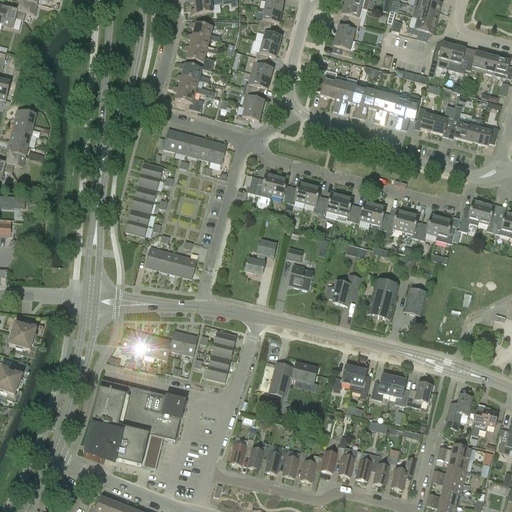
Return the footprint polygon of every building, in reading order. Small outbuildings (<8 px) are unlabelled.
[(191,17),(195,17),(213,15),(212,7),(222,6),(221,1),(211,2),(211,0),(189,3),(190,5),(193,5),(194,12),(192,12),(192,15),(191,15),(191,17)] [(264,12),(281,16),(283,5),(276,3),(276,0),(264,0),(264,1),(266,2),(264,12)] [(367,1),(366,0),(345,0),(344,6),(361,11),(367,13),(369,2),(367,1)] [(422,0),(419,10),(439,15),(442,5),(428,1),(427,0),(422,0)] [(17,13),(25,15),(35,17),(37,7),(20,2),(17,12),(17,13)] [(358,21),(361,11),(344,6),(341,17),(349,19),(347,24),(359,27),(360,21),(358,21)] [(387,16),(390,7),(384,6),(382,14),(387,16)] [(7,9),(3,27),(13,30),(15,21),(23,23),(25,15),(17,13),(17,12),(7,9)] [(417,20),(436,26),(439,15),(419,10),(417,20)] [(259,28),(270,30),(271,25),(279,26),(281,16),(264,12),(262,23),(260,22),(259,28)] [(386,26),(391,27),(395,15),(390,13),(386,26)] [(416,41),(426,44),(433,36),(436,26),(417,20),(414,31),(407,29),(406,35),(417,38),(416,41)] [(394,23),(391,33),(399,35),(401,25),(394,23)] [(194,30),(192,37),(189,36),(189,37),(209,43),(210,42),(219,45),(221,40),(211,37),(213,30),(196,25),(192,24),(191,27),(192,27),(192,30),(194,30)] [(338,27),(336,38),(353,43),(355,32),(357,33),(359,27),(347,24),(346,29),(338,27)] [(257,35),(264,37),(262,45),(279,49),(281,39),(269,36),(270,30),(259,28),(258,33),(257,35)] [(191,42),(189,49),(186,48),(185,50),(206,56),(206,54),(216,56),(218,51),(208,49),(209,43),(189,37),(188,39),(189,39),(188,42),(191,42)] [(354,54),(350,53),(353,43),(336,38),(333,49),(331,54),(352,60),(354,54)] [(255,60),(267,63),(268,58),(276,60),(279,49),(262,45),(259,55),(257,55),(255,60)] [(437,64),(438,62),(439,63),(437,68),(439,70),(444,71),(446,71),(448,65),(449,65),(454,48),(442,45),(440,52),(435,51),(431,63),(437,64)] [(460,70),(465,72),(464,76),(468,60),(463,59),(465,51),(454,48),(449,65),(460,68),(460,70)] [(186,61),(201,65),(200,68),(212,71),(214,63),(205,60),(206,56),(185,50),(185,51),(186,51),(185,53),(188,54),(186,61)] [(471,73),(471,71),(482,74),(487,57),(476,54),(474,61),(468,60),(464,76),(469,77),(470,73),(471,73)] [(389,71),(392,59),(385,57),(382,69),(389,71)] [(487,57),(482,74),(494,77),(498,60),(487,57)] [(267,63),(255,60),(254,66),(253,65),(250,76),(270,81),(273,71),(266,69),(267,63)] [(511,76),(511,69),(508,69),(510,63),(498,60),(494,77),(510,82),(511,76)] [(200,78),(202,71),(211,74),(212,71),(200,68),(199,70),(185,66),(181,65),(180,68),(181,68),(181,71),(183,71),(182,76),(209,84),(210,80),(200,78)] [(425,85),(426,78),(403,73),(401,80),(425,85)] [(177,83),(180,83),(178,89),(205,96),(207,92),(197,90),(199,83),(208,85),(209,84),(182,76),(181,78),(178,77),(177,80),(178,80),(177,83)] [(259,96),(262,95),(264,93),(264,91),(267,92),(270,81),(250,76),(247,86),(245,86),(244,92),(259,96)] [(314,93),(320,94),(320,97),(330,100),(336,78),(335,83),(324,80),(318,79),(314,93)] [(347,81),(336,78),(330,100),(335,101),(332,113),(338,114),(345,86),(347,81)] [(0,81),(0,101),(6,103),(10,84),(0,81)] [(509,87),(502,85),(499,97),(506,99),(509,87)] [(356,89),(345,86),(338,114),(344,116),(347,104),(351,105),(356,89)] [(429,87),(427,93),(438,96),(439,90),(429,87)] [(204,104),(194,101),(196,95),(205,97),(205,96),(178,89),(178,90),(175,89),(174,92),(175,92),(174,94),(177,95),(175,102),(190,106),(189,111),(201,115),(204,104)] [(356,89),(351,105),(356,107),(353,118),(359,120),(366,91),(356,89)] [(366,91),(359,120),(365,121),(368,110),(372,111),(377,94),(366,91)] [(244,92),(242,97),(244,98),(242,108),(262,113),(265,103),(257,101),(258,96),(259,96),(244,92)] [(377,94),(372,111),(377,112),(374,124),(380,125),(387,97),(377,94)] [(398,100),(393,117),(398,118),(395,129),(400,131),(409,99),(407,98),(406,96),(403,96),(401,97),(399,96),(398,100)] [(387,97),(380,125),(385,127),(388,115),(393,117),(398,100),(387,97)] [(409,99),(400,131),(406,133),(409,121),(414,122),(420,102),(418,99),(412,97),(409,99)] [(242,108),(245,109),(242,119),(238,118),(237,124),(248,127),(250,121),(259,124),(262,113),(242,108)] [(453,119),(450,131),(449,136),(451,137),(452,139),(454,139),(454,140),(465,143),(470,125),(459,122),(462,109),(456,108),(453,119)] [(417,122),(422,123),(420,131),(431,134),(436,117),(425,114),(425,112),(420,110),(417,122)] [(14,122),(33,127),(36,117),(17,112),(14,122)] [(436,117),(431,134),(443,137),(443,136),(445,137),(447,136),(449,136),(450,131),(453,119),(448,117),(447,120),(436,117)] [(33,127),(14,122),(12,133),(31,138),(33,127)] [(476,146),(481,128),(470,125),(465,143),(476,146)] [(492,129),(492,131),(481,128),(476,146),(488,149),(488,146),(494,147),(499,131),(492,129)] [(175,154),(180,135),(168,132),(163,151),(175,154)] [(28,148),(31,138),(12,133),(9,144),(28,148)] [(192,138),(180,135),(175,154),(186,158),(192,138)] [(198,161),(203,141),(192,138),(186,158),(198,161)] [(209,164),(215,144),(203,141),(198,161),(209,164)] [(25,159),(28,149),(28,148),(9,144),(6,154),(8,155),(25,159)] [(227,148),(215,144),(209,164),(221,167),(227,148)] [(25,159),(8,155),(5,165),(6,165),(4,173),(12,175),(14,167),(23,170),(25,159)] [(140,177),(160,182),(163,170),(144,165),(140,177)] [(271,201),(272,197),(277,177),(266,175),(263,185),(258,183),(259,181),(252,179),(248,195),(271,201)] [(160,182),(140,177),(137,188),(157,193),(160,182)] [(277,177),(272,197),(282,199),(281,203),(287,205),(291,189),(286,188),(288,180),(277,177)] [(291,189),(287,205),(293,207),(294,203),(305,205),(310,186),(299,183),(297,191),(291,189)] [(310,186),(305,205),(315,208),(313,214),(319,216),(324,200),(318,198),(320,189),(310,186)] [(157,193),(137,188),(134,200),(154,205),(157,193)] [(324,200),(319,216),(326,217),(327,213),(337,216),(342,197),(331,194),(329,201),(324,200)] [(342,197),(337,216),(347,219),(346,223),(352,224),(357,208),(351,207),(353,199),(342,197)] [(154,205),(134,200),(131,211),(151,216),(154,205)] [(357,208),(352,224),(358,226),(360,222),(370,224),(375,205),(364,202),(362,210),(357,208)] [(478,224),(483,205),(473,202),(470,212),(464,210),(458,233),(466,235),(469,226),(477,228),(478,224)] [(375,205),(370,224),(380,227),(379,231),(385,233),(389,220),(383,218),(385,208),(375,205)] [(483,205),(478,224),(489,227),(487,234),(493,235),(497,222),(491,220),(494,207),(483,205)] [(151,216),(131,211),(128,223),(147,228),(151,216)] [(385,233),(391,235),(392,230),(403,233),(408,214),(397,211),(395,218),(394,221),(389,220),(385,233)] [(511,215),(505,213),(502,223),(497,222),(493,235),(509,240),(511,229),(511,215)] [(408,214),(403,233),(413,236),(412,240),(418,242),(421,228),(416,227),(418,217),(408,214)] [(431,216),(427,230),(421,228),(418,242),(424,243),(426,235),(436,238),(442,219),(431,216)] [(442,219),(436,238),(435,242),(446,245),(452,247),(452,244),(453,241),(454,239),(455,233),(450,231),(452,222),(442,219)] [(0,223),(0,238),(10,239),(11,224),(0,223)] [(147,228),(128,223),(125,235),(144,240),(147,228)] [(324,260),(326,252),(328,244),(320,242),(319,250),(316,258),(324,260)] [(264,265),(263,265),(265,257),(273,259),(276,247),(259,243),(257,255),(259,256),(257,263),(248,261),(245,274),(261,278),(264,265)] [(156,272),(161,253),(150,250),(145,269),(156,272)] [(360,250),(358,259),(364,261),(367,252),(360,250)] [(286,262),(300,266),(303,254),(289,251),(286,262)] [(161,253),(156,272),(167,275),(172,256),(161,253)] [(172,256),(167,275),(177,278),(182,259),(172,256)] [(182,259),(177,278),(192,282),(197,262),(182,259)] [(308,292),(312,275),(302,272),(303,270),(293,268),(288,287),(308,292)] [(357,293),(360,280),(349,278),(347,286),(336,284),(334,291),(328,290),(326,300),(333,302),(333,305),(347,309),(351,291),(357,293)] [(377,282),(367,317),(369,317),(368,320),(374,322),(375,319),(389,322),(393,306),(398,287),(377,282)] [(410,290),(403,314),(420,319),(426,295),(410,290)] [(12,337),(33,343),(36,333),(15,327),(12,337)] [(132,354),(137,335),(125,332),(120,351),(132,354)] [(214,346),(233,350),(236,338),(217,333),(214,346)] [(167,363),(174,334),(171,343),(160,341),(155,360),(167,363)] [(181,356),(186,336),(174,334),(167,363),(170,353),(181,356)] [(144,357),(148,338),(137,335),(132,354),(144,357)] [(186,336),(181,356),(193,359),(198,339),(186,336)] [(33,343),(12,337),(9,348),(30,354),(33,343)] [(155,360),(160,341),(148,338),(144,357),(155,360)] [(499,348),(501,342),(489,339),(487,344),(499,348)] [(211,357),(230,362),(233,350),(214,346),(211,357)] [(208,369),(228,373),(230,362),(211,357),(208,369)] [(18,363),(16,369),(27,373),(29,367),(18,363)] [(313,385),(316,371),(296,366),(294,371),(291,370),(291,369),(277,366),(269,395),(282,398),(287,378),(292,379),(292,380),(313,385)] [(338,396),(341,385),(352,388),(356,370),(345,368),(342,382),(336,381),(332,394),(338,396)] [(228,373),(208,369),(205,381),(225,386),(228,373)] [(0,373),(0,381),(18,388),(22,378),(1,370),(0,373)] [(369,389),(363,387),(367,373),(356,370),(352,388),(362,390),(359,401),(365,402),(369,389)] [(389,398),(394,380),(382,377),(379,390),(373,389),(370,401),(381,403),(383,397),(389,398)] [(394,380),(389,398),(396,400),(395,407),(405,409),(406,408),(408,397),(402,396),(406,382),(394,380)] [(18,388),(0,381),(0,393),(14,399),(18,388)] [(102,383),(83,458),(103,465),(105,460),(137,468),(144,436),(175,443),(185,403),(102,383)] [(408,397),(406,408),(418,411),(420,404),(427,406),(431,389),(418,385),(415,398),(408,396),(408,397)] [(450,408),(447,422),(445,431),(457,434),(459,424),(466,426),(472,400),(459,398),(456,410),(450,408)] [(352,419),(354,410),(347,408),(345,417),(352,419)] [(478,408),(472,431),(470,438),(477,440),(478,433),(485,435),(487,428),(494,429),(498,415),(490,413),(491,412),(478,408)] [(387,428),(370,423),(368,431),(385,435),(387,428)] [(511,431),(509,431),(507,442),(501,441),(498,453),(504,454),(505,451),(511,452),(511,431)] [(403,439),(410,441),(411,434),(404,432),(403,439)] [(248,442),(247,444),(236,441),(230,465),(242,468),(245,454),(250,456),(252,450),(254,443),(248,442)] [(269,454),(271,447),(265,446),(264,450),(261,449),(258,452),(252,450),(250,456),(247,469),(259,472),(262,459),(268,460),(269,454)] [(439,450),(438,456),(469,463),(471,451),(453,447),(452,451),(450,452),(439,450)] [(325,453),(323,460),(320,473),(332,476),(336,462),(341,463),(343,458),(344,451),(339,449),(337,456),(325,453)] [(285,464),(287,459),(289,452),(283,450),(281,457),(269,454),(268,460),(264,474),(277,477),(280,463),(285,464)] [(353,466),(359,467),(360,462),(362,455),(356,453),(354,461),(343,458),(341,463),(338,477),(350,480),(353,466)] [(298,462),(287,459),(285,464),(282,478),(294,481),(297,467),(303,468),(303,469),(304,463),(306,456),(303,455),(300,455),(298,462)] [(376,472),(378,466),(380,459),(362,455),(360,462),(359,467),(355,481),(367,484),(371,470),(376,472)] [(483,467),(488,468),(490,462),(491,456),(486,455),(483,467)] [(466,475),(469,463),(438,456),(437,462),(448,464),(449,466),(448,470),(466,475)] [(304,463),(303,469),(303,468),(299,482),(311,485),(315,471),(320,473),(323,460),(314,458),(312,465),(304,463)] [(378,466),(376,472),(373,485),(385,488),(388,475),(394,476),(395,470),(397,461),(387,459),(385,468),(378,466)] [(395,470),(394,476),(390,490),(402,493),(406,479),(411,480),(415,463),(407,461),(404,469),(403,472),(395,470)] [(485,479),(488,468),(483,467),(480,478),(485,479)] [(463,486),(466,475),(448,470),(446,475),(445,476),(434,473),(432,479),(463,486)] [(443,489),(442,494),(460,498),(463,486),(432,479),(431,485),(442,488),(443,489)] [(428,496),(427,502),(457,510),(460,498),(442,494),(441,498),(439,499),(428,496)] [(108,511),(112,503),(101,499),(95,511),(108,511)] [(456,511),(457,510),(427,502),(425,508),(436,511),(456,511)] [(476,502),(473,511),(480,511),(482,504),(476,502)] [(120,511),(123,507),(112,503),(108,511),(120,511)]
